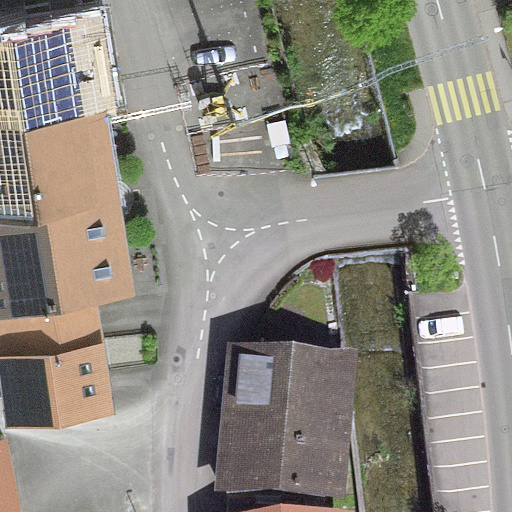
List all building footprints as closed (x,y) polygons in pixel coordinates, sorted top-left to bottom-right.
[(0,119),(93,103),(79,15),(0,27),(0,119)] [(0,354),(92,342),(82,294),(120,288),(93,103),(0,119),(0,354)] [(0,355),(9,409),(99,396),(92,342),(0,354),(0,355)] [(317,374),(317,371),(234,364),(222,502),(321,510),(324,468),(333,469),(341,376),(317,374)] [(0,511),(12,511),(0,451),(0,511)]
